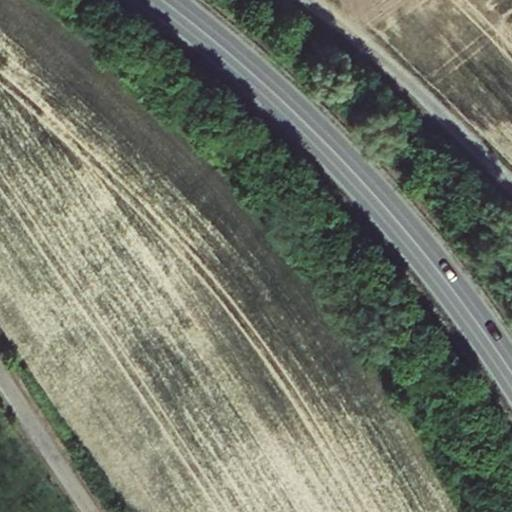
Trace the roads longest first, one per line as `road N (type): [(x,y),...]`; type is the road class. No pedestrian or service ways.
road 1 (tertiary): [(164,0),(358,176),(511,372)]
road 2 (residential): [(89,511),(0,376)]
